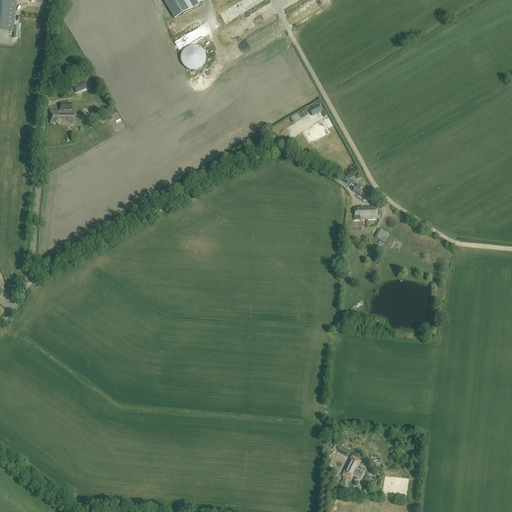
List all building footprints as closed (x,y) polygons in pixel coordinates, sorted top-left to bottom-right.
[(0,0),(0,30),(13,32),(16,0),(0,0)] [(163,0),(175,19),(204,1),(203,0),(163,0)] [(204,66),(206,62),(207,58),(207,53),(205,50),(202,47),(199,45),(195,44),(191,44),(187,46),(184,48),(181,52),(180,57),(181,61),(183,65),(187,68),(191,70),(196,70),(200,69),(204,66)] [(59,103),(60,111),(73,110),(72,101),(61,101),(61,103),(59,103)] [(309,110),(312,116),(321,111),(318,105),(309,110)] [(75,125),(75,112),(60,112),(58,112),(58,111),(50,111),(50,123),(58,123),(58,124),(61,124),(61,125),(75,125)] [(368,195),(355,187),(352,191),(365,199),(366,198),(372,202),(376,196),(371,193),(370,194),(369,193),(368,195)] [(354,208),(355,220),(360,220),(360,219),(380,218),(379,214),(377,214),(376,206),(360,207),(360,208),(354,208)] [(375,238),(384,242),(389,235),(379,230),(375,238)] [(347,455),(349,451),(339,446),(337,451),(347,455)] [(342,475),(344,476),(343,482),(342,482),(341,495),(354,496),(354,490),(348,489),(348,482),(346,482),(346,478),(351,480),(361,461),(352,456),(342,475)]
